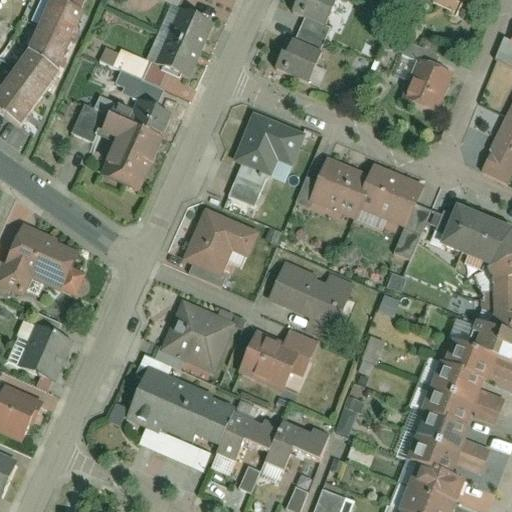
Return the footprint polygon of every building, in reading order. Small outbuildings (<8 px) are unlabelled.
[(276,76),(307,90),(321,56),(318,55),(327,32),(324,31),(337,1),(336,0),(295,0),(288,19),(303,26),(295,46),(290,44),(276,76)] [(23,50),(0,81),(0,115),(13,125),(52,72),(79,16),(44,1),(23,50)] [(213,25),(177,7),(153,57),(189,75),(213,25)] [(511,37),(508,46),(503,44),(493,65),(511,73),(511,37)] [(401,104),(437,119),(454,79),(435,72),(440,60),(402,45),(396,59),(416,67),(401,104)] [(123,97),(128,86),(137,90),(147,65),(106,47),(98,64),(108,69),(100,87),(123,97)] [(106,111),(91,141),(147,167),(176,107),(142,91),(128,121),(106,111)] [(511,111),(481,178),(509,191),(511,185),(511,111)] [(292,171),(305,141),(252,117),(231,165),(242,170),(235,187),(262,199),(278,165),(292,171)] [(373,170),(370,179),(327,163),(318,185),(306,181),(297,205),(354,227),(358,215),(420,239),(429,215),(414,210),(422,189),(373,170)] [(384,511),(450,511),(464,475),(480,481),(489,457),(463,447),(472,425),(494,433),(504,408),(477,397),(483,382),(511,393),(511,389),(511,233),(511,230),(450,207),(434,249),(476,264),(489,314),(485,329),(471,323),(462,346),(450,341),(384,511)] [(258,239),(206,214),(182,265),(193,270),(188,279),(218,293),(235,257),(247,263),(258,239)] [(79,247),(2,227),(0,235),(0,281),(64,300),(79,247)] [(332,348),(352,290),(284,266),(269,307),(310,321),(304,338),(332,348)] [(235,329),(181,305),(155,363),(181,375),(185,366),(212,379),(235,329)] [(47,385),(65,345),(29,329),(11,369),(47,385)] [(239,376),(284,396),(292,378),(303,383),(318,347),(289,335),(283,349),(282,351),(254,339),(239,376)] [(358,374),(372,379),(384,344),(370,339),(358,374)] [(216,451),(234,412),(146,374),(125,422),(189,450),(193,441),(216,451)] [(0,434),(20,443),(38,402),(11,390),(3,411),(0,409),(0,434)] [(334,433),(346,438),(362,405),(350,400),(334,433)] [(283,427),(280,435),(233,418),(218,459),(235,465),(242,446),(269,455),(265,467),(284,474),(291,455),(320,465),(327,442),(283,427)] [(368,470),(372,458),(350,451),(346,463),(368,470)] [(0,495),(13,467),(0,461),(0,495)] [(252,496),(257,473),(244,470),(239,493),(252,496)] [(291,490),(286,511),(301,511),(305,493),(291,490)] [(313,511),(339,511),(343,500),(320,492),(313,511)]
